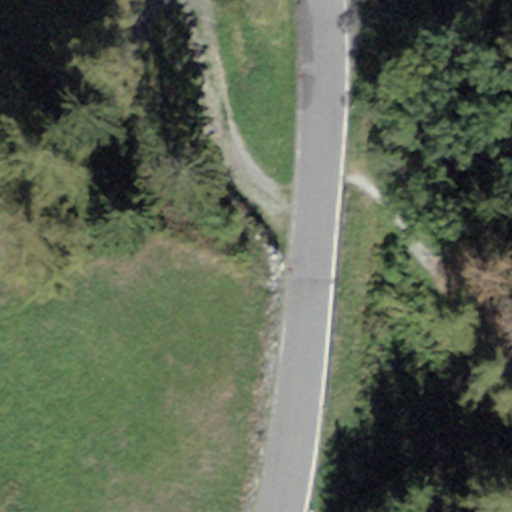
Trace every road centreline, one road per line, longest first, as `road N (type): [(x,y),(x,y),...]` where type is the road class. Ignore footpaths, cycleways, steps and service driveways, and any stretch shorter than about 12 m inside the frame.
road 1 (unclassified): [(292,511),(316,308),(322,0)]
road 2 (track): [(194,0),(205,2),(222,38),(221,117),(255,177),(275,199),(321,202)]
